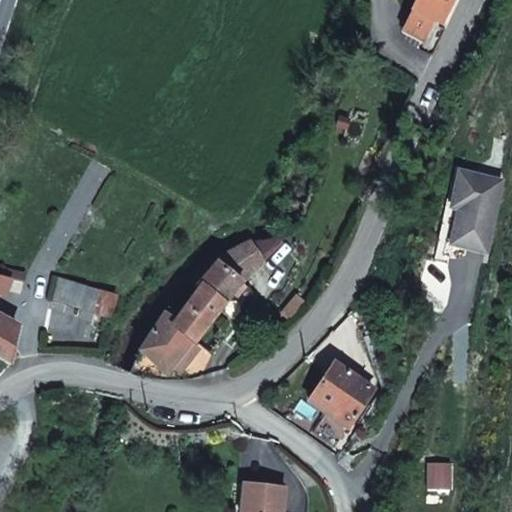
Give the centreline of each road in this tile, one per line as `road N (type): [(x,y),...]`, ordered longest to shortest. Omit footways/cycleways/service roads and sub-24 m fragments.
road 1 (residential): [(236,389),(311,333),(363,240),(416,103),(468,0)]
road 2 (residential): [(0,400),(47,372),(198,398),(236,389)]
road 3 (residential): [(330,467),(236,389)]
